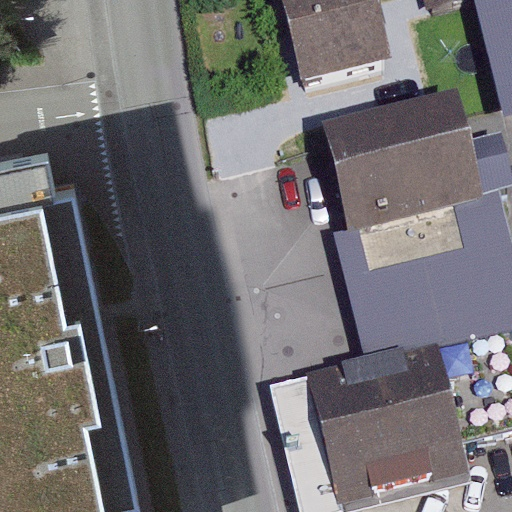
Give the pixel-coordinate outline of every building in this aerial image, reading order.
[(376,0),(279,0),(300,94),(392,73),(376,0)] [(468,0),(422,0),(426,15),(470,5),(468,0)] [(511,0),(477,0),(510,124),(511,123),(511,0)] [(462,106),(322,141),(347,241),(488,209),(462,106)] [(31,176),(23,136),(0,141),(0,511),(100,511),(97,495),(129,489),(61,169),(31,176)] [(488,209),(347,241),(377,372),(441,357),(511,341),(511,245),(503,205),(488,209)] [(377,372),(309,388),(337,511),(364,511),(472,487),(441,357),(377,372)] [(337,511),(309,388),(275,397),(303,511),(337,511)]
